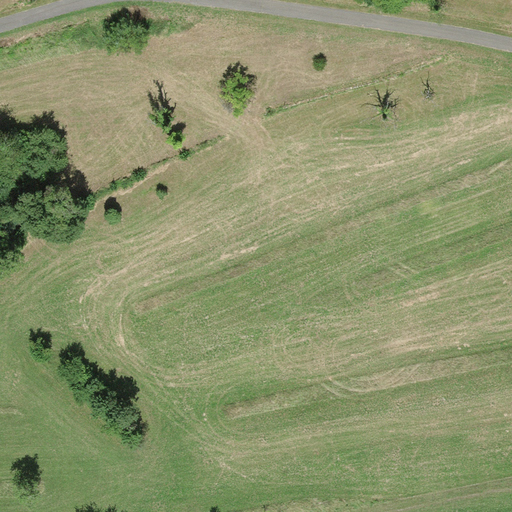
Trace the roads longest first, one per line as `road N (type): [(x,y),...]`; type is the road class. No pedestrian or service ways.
road 1 (track): [(212,0),(390,22)]
road 2 (track): [(511,485),(380,511)]
road 3 (track): [(511,51),(390,22)]
